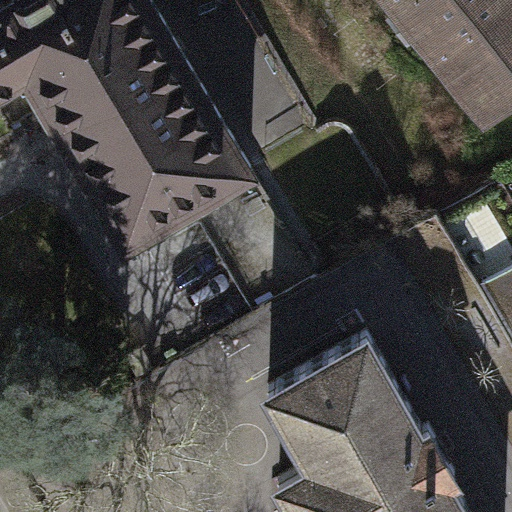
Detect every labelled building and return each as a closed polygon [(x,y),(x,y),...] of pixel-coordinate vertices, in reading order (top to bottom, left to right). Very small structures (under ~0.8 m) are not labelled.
[(0,88),(24,74),(149,0),(8,0),(0,5),(0,88)] [(250,165),(151,0),(149,0),(24,74),(123,240),(250,165)] [(511,92),(511,0),(402,0),(490,110),(511,92)] [(290,219),(163,252),(178,311),(306,278),(290,219)] [(511,268),(484,284),(511,334),(511,268)] [(267,383),(309,457),(277,474),(298,511),(474,511),(452,472),(458,468),(430,420),(424,423),(368,325),(267,383)]
